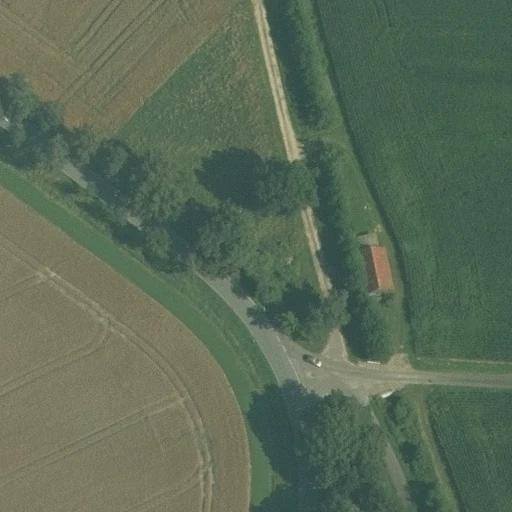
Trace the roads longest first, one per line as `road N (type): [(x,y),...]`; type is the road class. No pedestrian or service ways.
road 1 (tertiary): [(0,114),(127,206),(232,297),(267,337),(291,384)]
road 2 (track): [(231,0),(323,378)]
road 3 (unclassified): [(323,378),(511,390)]
road 4 (unclassified): [(323,378),(377,511)]
road 5 (tertiary): [(291,384),(305,459),(301,511)]
